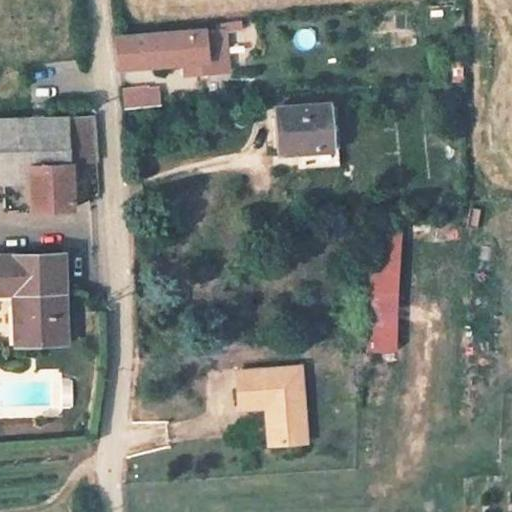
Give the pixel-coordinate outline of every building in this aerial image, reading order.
[(228,62),(226,30),(206,32),(208,63),(228,62)] [(208,63),(206,32),(118,39),(120,70),(208,63)] [(124,89),(125,107),(160,106),(160,87),(124,89)] [(326,150),(322,104),(271,110),(275,155),(326,150)] [(99,156),(95,110),(70,112),(73,159),(99,156)] [(73,159),(70,112),(0,115),(0,182),(23,181),(22,163),(30,162),(73,159)] [(76,206),(73,159),(30,162),(32,181),(34,208),(76,206)] [(32,181),(30,162),(22,163),(23,181),(32,181)] [(363,351),(394,351),(394,230),(363,230),(363,351)] [(63,301),(62,242),(24,243),(23,244),(22,280),(22,303),(63,301)] [(0,281),(22,280),(23,244),(24,243),(0,243),(0,281)] [(64,332),(63,301),(22,303),(24,334),(64,332)] [(304,445),(298,370),(236,375),(240,414),(268,412),(272,448),(304,445)]
